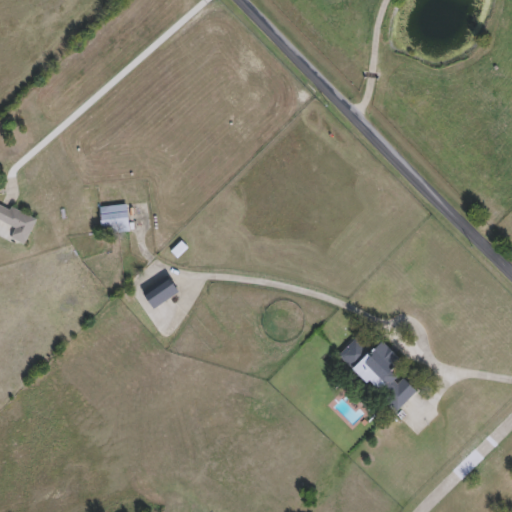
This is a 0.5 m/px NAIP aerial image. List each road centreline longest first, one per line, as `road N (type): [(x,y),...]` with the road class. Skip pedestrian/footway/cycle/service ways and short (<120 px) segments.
road 1 (tertiary): [(243,0),(511,270)]
road 2 (residential): [(417,511),(511,414)]
